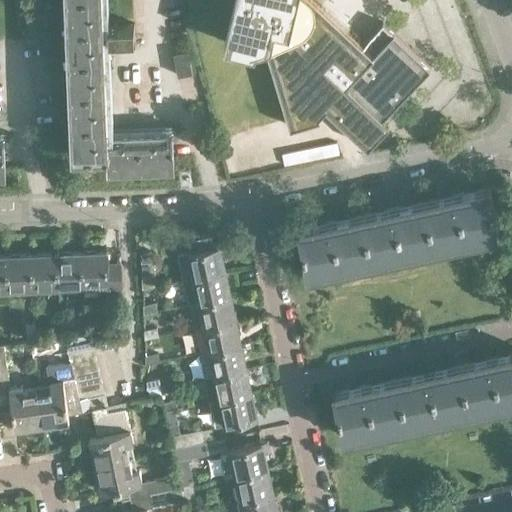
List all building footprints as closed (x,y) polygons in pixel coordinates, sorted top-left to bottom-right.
[(65,0),(67,24),(67,29),(67,31),(67,34),(72,153),(107,152),(107,170),(174,167),(173,153),(173,135),(173,130),(109,132),(105,36),(119,36),(119,46),(135,46),(135,35),(134,22),(105,24),(103,0),(65,0)] [(368,146),(390,123),(383,117),(431,66),(383,21),(373,33),(364,45),(315,0),(235,0),(225,42),(256,49),(256,46),(265,43),(290,126),(320,117),(320,114),(326,107),(368,146)] [(193,72),(189,49),(174,52),(178,75),(193,72)] [(300,226),(310,273),(499,232),(489,186),(300,226)] [(193,277),(226,270),(220,244),(177,254),(182,276),(193,274),(193,277)] [(107,250),(81,251),(83,286),(99,286),(100,289),(122,288),(120,263),(108,263),(107,250)] [(81,251),(57,252),(58,288),(83,286),(81,251)] [(58,288),(57,252),(32,253),(34,289),(58,288)] [(143,288),(156,287),(155,252),(142,253),(143,288)] [(32,253),(7,254),(9,290),(34,289),(32,253)] [(0,290),(9,290),(7,254),(0,254),(0,290)] [(231,294),(226,270),(193,277),(198,300),(199,301),(231,294)] [(236,318),(231,294),(199,301),(198,300),(190,302),(193,316),(191,317),(194,328),(204,325),(236,318)] [(158,310),(156,302),(144,305),(144,313),(158,310)] [(76,329),(75,317),(61,318),(61,330),(76,329)] [(76,331),(86,330),(85,317),(75,317),(76,329),(76,331)] [(241,343),(236,318),(204,325),(209,350),(241,343)] [(51,332),(60,332),(60,321),(51,320),(51,332)] [(36,336),(35,323),(26,323),(26,336),(36,336)] [(159,335),(157,327),(145,330),(145,338),(159,335)] [(69,353),(94,347),(90,334),(65,337),(69,353)] [(0,343),(0,402),(12,401),(15,427),(42,423),(37,384),(24,386),(23,383),(10,385),(4,343),(0,343)] [(205,376),(214,374),(247,367),(241,343),(209,350),(199,352),(205,376)] [(72,364),(97,358),(94,347),(69,353),(72,364)] [(511,351),(335,390),(345,437),(511,400),(511,351)] [(160,361),(158,353),(146,355),(146,363),(160,361)] [(75,376),(99,370),(97,358),(72,364),(75,376)] [(252,391),(247,367),(214,374),(219,398),(252,391)] [(99,370),(75,376),(77,388),(102,382),(99,370)] [(77,388),(75,376),(64,379),(63,377),(50,379),(50,383),(37,384),(42,423),(69,420),(68,414),(83,411),(80,399),(77,388)] [(161,386),(159,378),(147,380),(147,389),(161,386)] [(80,399),(105,393),(102,382),(77,388),(80,399)] [(225,424),(257,417),(252,391),(219,398),(210,400),(216,425),(225,423),(225,424)] [(105,393),(80,399),(83,411),(91,409),(108,405),(105,393)] [(177,408),(175,399),(163,402),(165,411),(177,408)] [(130,428),(125,401),(108,405),(91,409),(97,435),(89,437),(94,464),(133,456),(131,443),(136,442),(133,428),(130,428)] [(173,449),(205,442),(203,429),(170,436),(173,449)] [(182,487),(194,485),(188,458),(208,454),(205,442),(173,449),(178,474),(179,473),(182,487)] [(236,474),(269,468),(264,442),(221,451),(226,476),(236,474)] [(133,456),(94,464),(100,490),(143,482),(140,468),(136,469),(133,456)] [(269,468),(236,474),(239,484),(233,486),(236,500),(242,498),(274,492),(269,468)] [(146,480),(149,494),(181,487),(178,474),(146,480)] [(182,487),(181,487),(149,494),(152,506),(185,500),(182,487)] [(244,511),(278,511),(274,492),(242,498),(244,511)]
